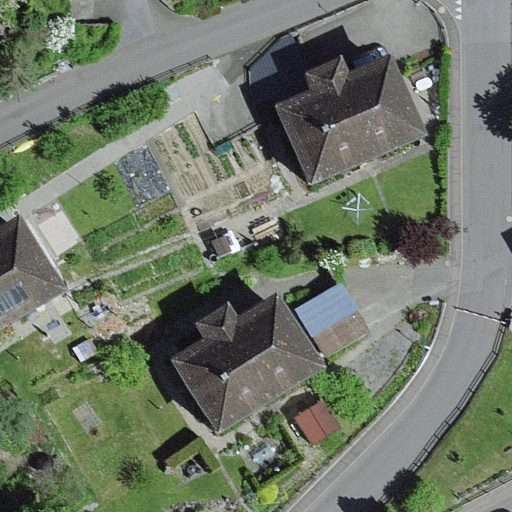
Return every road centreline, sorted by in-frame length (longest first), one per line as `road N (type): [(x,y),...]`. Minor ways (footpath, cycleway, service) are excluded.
road 1 (residential): [(338,511),(450,390),(479,328),(491,255),(484,0)]
road 2 (residential): [(304,0),(0,127)]
